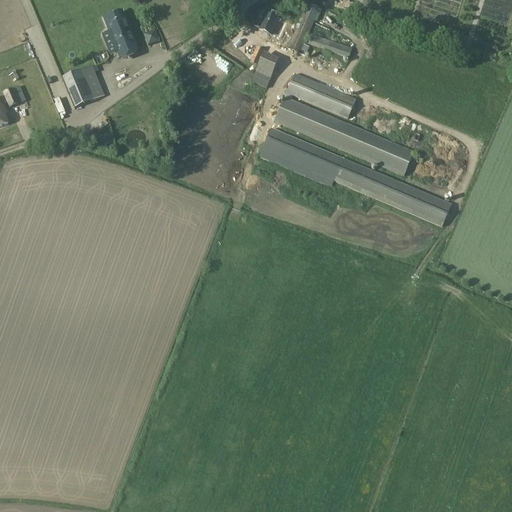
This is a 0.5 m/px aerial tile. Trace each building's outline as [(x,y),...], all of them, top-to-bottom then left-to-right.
[(308,5),(303,16),(314,21),(316,22),(321,11),(308,5)] [(269,36),(276,19),(261,12),(254,27),(260,30),(259,32),(269,36)] [(126,26),(120,13),(103,20),(119,59),(138,52),(127,26),(126,26)] [(303,16),(288,50),(299,55),(303,46),(314,21),(303,16)] [(155,31),(143,35),(148,47),(160,42),(155,31)] [(311,36),(308,45),(339,56),(342,46),(311,36)] [(303,46),(299,55),(305,58),(309,49),(303,46)] [(258,67),(263,54),(264,52),(256,49),(250,63),(258,67)] [(105,97),(92,67),(62,79),(75,110),(105,97)] [(295,75),(286,95),(293,98),(348,121),(356,101),(295,75)] [(12,90),(4,93),(11,108),(19,105),(12,90)] [(293,98),(286,95),(274,122),(404,177),(413,154),(291,102),(293,98)] [(243,106),(238,114),(243,117),(247,108),(243,106)] [(272,130),(262,152),(334,183),(344,161),(272,130)] [(344,161),(334,183),(442,229),(451,206),(344,161)]
